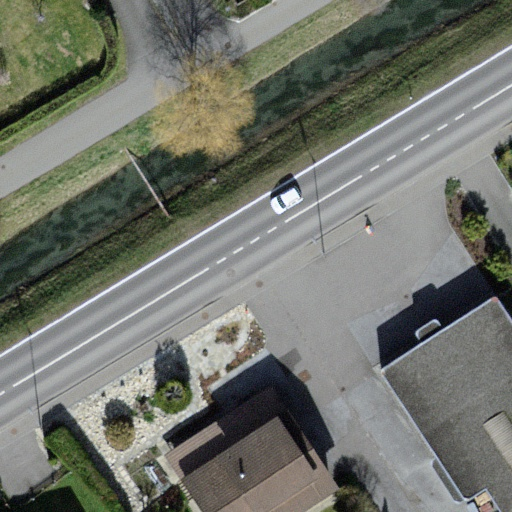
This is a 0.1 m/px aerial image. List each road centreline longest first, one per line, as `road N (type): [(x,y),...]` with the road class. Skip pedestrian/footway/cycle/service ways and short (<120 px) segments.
road 1 (residential): [(0,181),(304,0)]
road 2 (secondary): [(231,248),(511,79)]
road 3 (residential): [(231,248),(403,511)]
road 4 (secondary): [(0,387),(231,248)]
